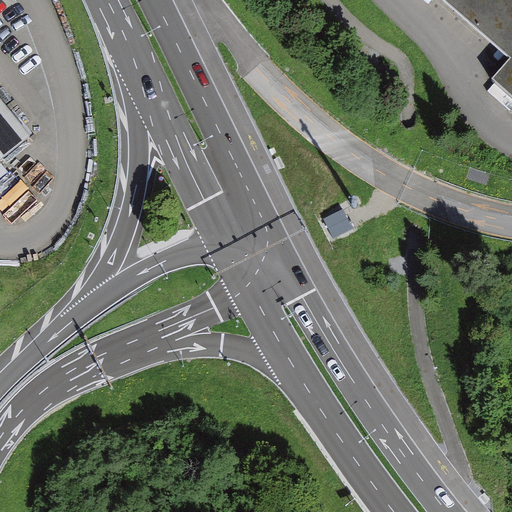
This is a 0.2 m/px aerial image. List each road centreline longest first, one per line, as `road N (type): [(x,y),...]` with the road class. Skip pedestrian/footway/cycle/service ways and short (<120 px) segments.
road 1 (track): [(511,223),(412,188),(347,148),(268,84),(196,0)]
road 2 (secondary): [(454,511),(376,415),(274,241)]
road 3 (secondary): [(274,241),(156,0)]
road 4 (motorway): [(39,394),(153,356),(218,347),(289,354)]
road 5 (motorway): [(39,394),(218,304),(248,279)]
road 6 (motorway): [(146,78),(137,185),(103,298)]
road 7 (secondary): [(289,354),(396,511)]
road 8 (secondary): [(146,78),(231,247)]
road 9 (motorway): [(103,298),(0,392)]
road 10 (motorway): [(231,247),(171,262),(103,298)]
